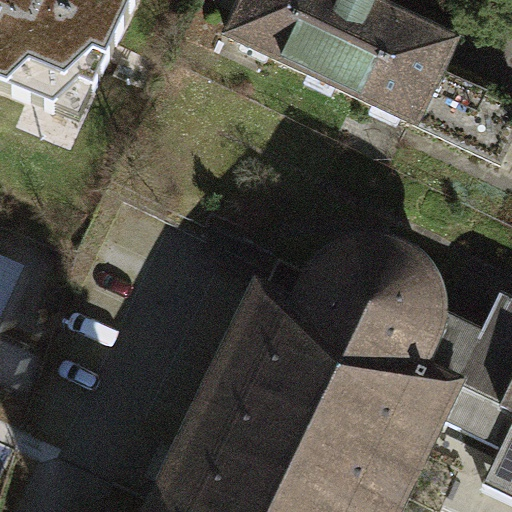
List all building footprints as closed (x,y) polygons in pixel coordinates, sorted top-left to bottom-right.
[(0,0),(0,92),(47,111),(72,87),(86,93),(127,4),(119,0),(0,0)] [(243,0),(226,37),(415,123),(440,69),(454,39),(367,0),(243,0)] [(511,142),(511,102),(440,69),(415,123),(502,163),(511,142)] [(152,511),(395,511),(441,417),(456,386),(423,372),(438,342),(442,317),(438,290),(426,268),(412,256),(397,248),(383,243),(368,242),(351,242),(337,249),(324,258),(310,273),(279,256),(152,511)] [(0,264),(0,297),(13,270),(0,264)] [(511,303),(498,297),(479,333),(442,317),(438,342),(423,372),(456,386),(441,417),(500,446),(484,488),(511,501),(511,303)]
